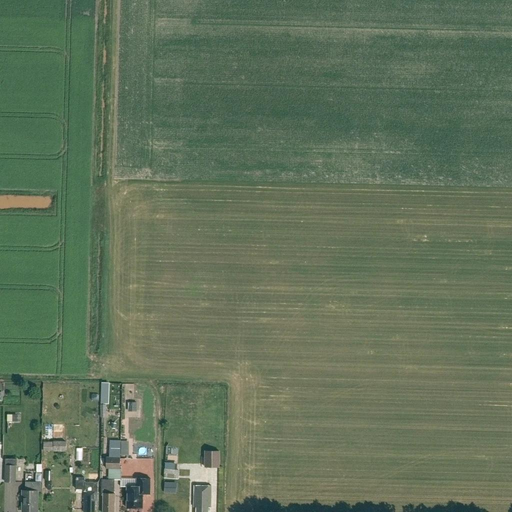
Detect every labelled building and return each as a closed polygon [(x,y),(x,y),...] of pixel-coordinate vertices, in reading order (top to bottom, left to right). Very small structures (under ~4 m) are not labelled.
[(137,402),(128,402),(128,411),(137,411),(137,402)] [(50,436),(61,437),(61,424),(50,424),(50,436)] [(65,451),(65,441),(52,441),(52,443),(42,443),(42,451),(65,451)] [(120,457),(120,441),(109,441),(109,457),(106,457),(105,469),(119,469),(120,457)] [(219,468),(219,451),(204,451),(204,468),(219,468)] [(15,483),(16,459),(5,459),(3,482),(15,483)] [(177,479),(178,470),(164,470),(163,478),(177,479)] [(150,494),(150,478),(127,478),(127,508),(143,508),(143,494),(150,494)] [(85,482),(85,479),(77,479),(77,489),(86,489),(86,492),(84,492),(84,511),(95,511),(95,500),(97,500),(97,492),(98,492),(98,482),(85,482)] [(114,511),(114,494),(114,480),(102,480),(102,494),(104,494),(103,511),(114,511)] [(162,482),(162,492),(177,492),(177,482),(162,482)] [(40,492),(40,483),(26,483),(26,491),(23,491),(23,511),(36,511),(37,492),(40,492)] [(210,507),(211,487),(195,487),(194,506),(197,506),(196,511),(207,511),(208,507),(210,507)]
